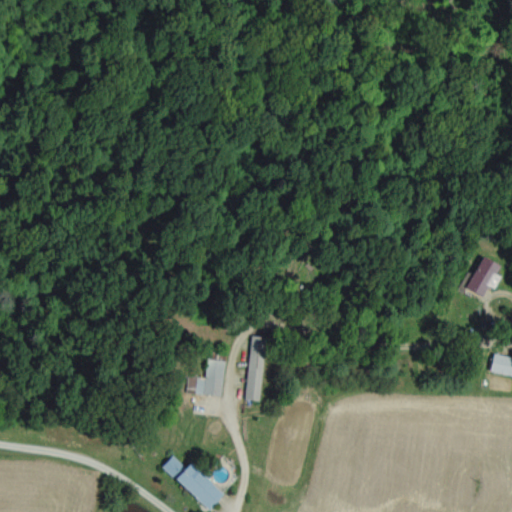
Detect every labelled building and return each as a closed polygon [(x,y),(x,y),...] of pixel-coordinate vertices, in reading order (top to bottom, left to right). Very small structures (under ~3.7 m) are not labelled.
[(460,287),(478,296),(483,285),(489,288),(495,275),(491,273),(495,264),(475,255),(460,287)] [(242,398),(256,399),(259,335),(245,334),(242,398)] [(484,370),(508,375),(511,358),(488,352),(484,370)] [(184,375),(183,392),(218,394),(220,359),(202,358),(201,376),(184,375)] [(156,466),(203,509),(218,493),(183,461),(179,465),(167,454),(156,466)]
